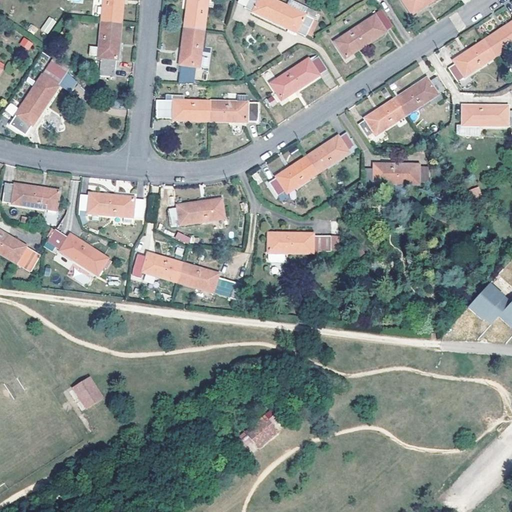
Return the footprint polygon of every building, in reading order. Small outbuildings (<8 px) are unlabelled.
[(105,0),(104,22),(123,24),(125,0),(105,0)] [(190,0),(187,29),(206,31),(209,5),(206,4),(206,0),(190,0)] [(250,0),(247,8),(291,30),(298,33),(308,38),(309,36),(316,21),(316,20),(306,16),(309,11),(309,9),(294,2),(290,8),(273,0),(250,0)] [(407,0),(405,2),(414,15),(437,0),(407,0)] [(376,15),(377,17),(344,38),(346,41),(339,46),(348,59),(395,28),(384,10),(376,15)] [(318,15),(309,11),(306,16),(316,20),(318,15)] [(40,29),(48,34),(56,21),(49,16),(40,29)] [(313,38),(320,23),(316,21),(309,36),(313,38)] [(119,61),(120,61),(123,24),(104,22),(101,48),(104,48),(103,58),(100,58),(98,77),(117,79),(119,61)] [(511,47),(511,24),(487,41),(497,57),(511,47)] [(38,34),(41,30),(35,26),(32,30),(38,34)] [(206,31),(187,29),(182,66),(183,66),(180,84),(195,85),(198,67),(199,58),(202,58),(206,31)] [(19,44),(29,50),(33,43),(24,37),(19,44)] [(456,62),(458,64),(450,69),(459,83),(467,77),(465,74),(473,69),(475,72),(497,57),(487,41),(456,62)] [(329,71),(321,57),(312,63),(310,60),(280,80),(282,83),(275,88),(284,101),(329,71)] [(27,109),(20,119),(34,128),(73,69),(57,58),(24,108),(27,109)] [(431,83),(429,79),(398,99),(409,115),(431,101),(429,98),(437,93),(439,95),(440,94),(447,90),(439,78),(434,80),(431,83)] [(431,101),(439,95),(437,93),(429,98),(431,101)] [(435,106),(444,100),(440,94),(439,95),(432,101),(435,106)] [(279,104),(274,98),(270,101),(275,107),(279,104)] [(409,115),(398,99),(367,120),(368,120),(360,125),(369,138),(376,133),(384,128),(386,130),(409,115)] [(212,122),(212,103),(186,102),(174,102),(168,102),(158,102),(158,120),(175,120),(175,121),(212,122)] [(14,115),(18,107),(9,103),(5,111),(14,115)] [(249,104),(239,103),(212,103),(212,122),(260,123),(261,104),(249,104)] [(465,126),(482,126),(511,126),(511,111),(510,112),(510,107),(473,107),(473,110),(470,110),(465,110),(465,126)] [(20,119),(27,109),(24,108),(17,117),(20,119)] [(482,137),(482,126),(465,126),(459,126),(459,134),(464,136),(482,137)] [(386,130),(384,128),(376,133),(378,136),(386,130)] [(341,138),(340,138),(310,158),(320,174),(343,159),(341,156),(349,151),(356,146),(348,133),(341,138)] [(282,149),(286,161),(302,156),(297,144),(282,149)] [(343,159),(351,154),(349,151),(341,156),(343,159)] [(266,162),(272,173),(285,166),(278,155),(266,162)] [(320,174),(310,158),(279,178),(279,179),(271,184),(280,196),(296,186),(298,188),(320,174)] [(407,185),(420,185),(419,183),(430,183),(429,167),(419,167),(419,165),(386,166),(386,170),(375,170),(375,171),(366,171),(367,187),(375,187),(375,186),(397,185),(407,185)] [(252,176),(258,184),(264,179),(257,171),(252,176)] [(4,203),(51,210),(51,207),(59,208),(62,192),(7,184),(4,203)] [(407,185),(397,185),(397,194),(398,197),(401,198),(403,198),(406,197),(407,194),(407,185)] [(469,189),(472,199),(482,195),(478,186),(469,189)] [(90,217),(90,214),(124,217),(126,218),(127,216),(135,217),(135,218),(146,219),(147,201),(136,200),(136,199),(92,195),(92,197),(83,196),(81,216),(86,216),(90,217)] [(226,216),(224,200),(180,207),(180,209),(171,210),(173,225),(183,224),(183,226),(218,221),(218,217),(226,216)] [(58,215),(59,208),(51,207),(51,210),(50,214),(58,215)] [(0,230),(0,253),(34,273),(43,257),(0,230)] [(57,230),(49,243),(63,251),(62,252),(100,276),(110,260),(80,241),(78,244),(71,239),(57,230)] [(174,239),(189,244),(191,237),(177,232),(174,239)] [(81,239),(74,234),(71,239),(78,244),(80,241),(81,239)] [(287,254),(315,255),(315,252),(333,252),(333,237),(316,237),(316,235),(279,234),(279,238),(276,238),(271,238),(271,261),(273,264),(284,264),(287,261),(287,258),(287,254)] [(360,260),(367,254),(362,248),(354,254),(360,260)] [(185,265),(160,257),(159,260),(149,258),(141,255),(136,270),(143,272),(142,276),(180,283),(185,265)] [(185,265),(180,283),(233,299),(237,283),(219,278),(211,276),(212,273),(185,265)] [(487,287),(470,306),(478,313),(476,315),(483,321),(484,319),(491,325),(499,317),(506,324),(508,322),(511,325),(511,301),(510,304),(497,292),(494,292),(487,287)] [(470,306),(468,308),(476,315),(478,313),(470,306)] [(104,397),(91,379),(85,383),(75,390),(87,406),(89,408),(104,397)] [(273,412),(265,419),(271,426),(273,424),(279,419),(273,412)] [(271,426),(265,419),(247,434),(253,441),(260,449),(277,434),(271,426)] [(241,452),(253,441),(247,434),(235,445),(241,452)]
